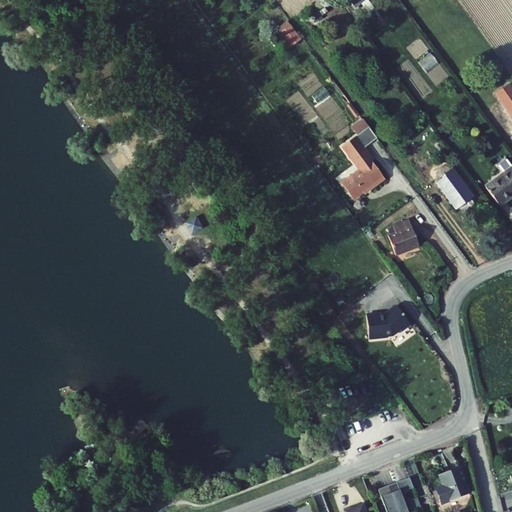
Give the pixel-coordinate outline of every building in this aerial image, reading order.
[(287,49),(302,40),(289,21),(275,30),(287,49)] [(509,80),(497,89),(500,93),(511,84),(509,80)] [(511,84),(500,93),(511,108),(511,111),(511,112),(511,84)] [(361,169),(342,184),(355,201),(371,189),(372,190),(386,179),(372,161),(374,159),(365,147),(377,138),(368,127),(343,146),(352,158),(361,169)] [(452,168),(434,181),(455,211),(474,197),(452,168)] [(511,169),(487,188),(500,206),(511,197),(511,169)] [(185,223),(192,235),(204,228),(197,217),(185,223)] [(395,233),(389,235),(397,256),(420,246),(408,219),(392,226),(395,233)] [(403,329),(389,311),(381,317),(382,318),(379,320),(374,321),(372,319),(359,320),(362,344),(381,342),(380,339),(387,339),(393,334),(394,336),(403,329)] [(437,483),(443,498),(471,486),(461,461),(441,469),(446,479),(437,483)] [(416,481),(412,470),(399,475),(403,485),(416,481)] [(403,485),(399,475),(380,482),(386,499),(388,499),(392,511),(401,507),(402,509),(410,506),(410,504),(422,500),(419,491),(406,495),(403,485)] [(455,501),(458,509),(468,505),(465,497),(455,501)] [(370,511),(365,498),(347,505),(349,511),(370,511)]
